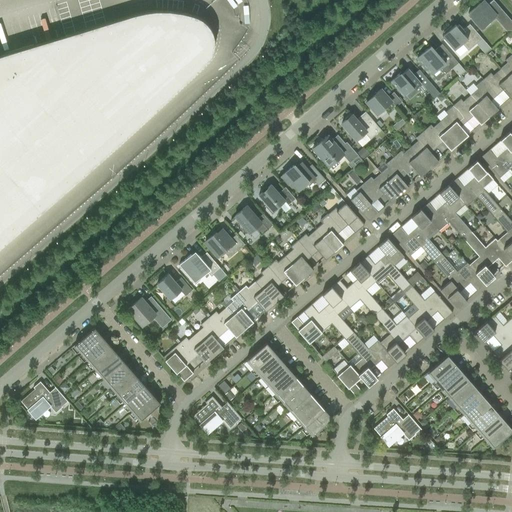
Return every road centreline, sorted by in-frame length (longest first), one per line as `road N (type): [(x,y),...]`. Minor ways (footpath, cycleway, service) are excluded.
road 1 (residential): [(96,303),(446,0)]
road 2 (unclassified): [(257,0),(252,52),(0,281)]
road 3 (residential): [(271,319),(511,113)]
road 4 (tertiary): [(333,477),(511,491)]
road 5 (tertiary): [(511,479),(334,464)]
road 6 (tertiary): [(171,453),(0,443)]
road 7 (tertiary): [(0,454),(170,466)]
road 8 (tertiary): [(334,464),(171,453)]
road 9 (tertiary): [(170,466),(333,477)]
road 10 (residential): [(185,404),(96,303)]
road 11 (residential): [(352,410),(446,328)]
road 12 (residential): [(4,383),(96,303)]
road 13 (residential): [(352,410),(271,319)]
road 14 (residential): [(185,404),(271,319)]
